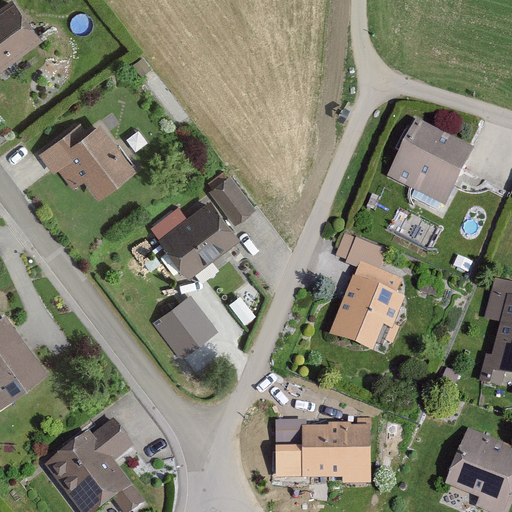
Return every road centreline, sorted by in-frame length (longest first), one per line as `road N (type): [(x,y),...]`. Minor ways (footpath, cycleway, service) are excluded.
road 1 (residential): [(220,447),(365,108),(381,91)]
road 2 (residential): [(0,182),(178,417),(220,447)]
road 3 (residential): [(381,91),(415,89),(511,120)]
